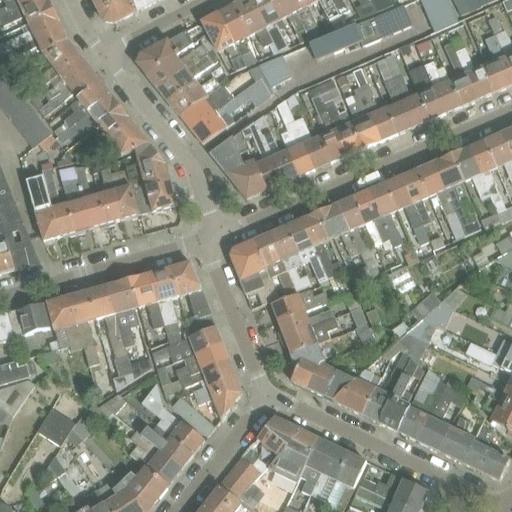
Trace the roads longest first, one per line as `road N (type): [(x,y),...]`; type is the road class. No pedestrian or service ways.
road 1 (unclassified): [(511,109),(217,233)]
road 2 (unclassified): [(217,233),(190,165),(104,53)]
road 3 (unclassified): [(264,395),(458,486)]
road 4 (unclassified): [(0,296),(200,240)]
road 5 (unclassified): [(200,240),(264,395)]
road 6 (unclassified): [(264,395),(178,511)]
